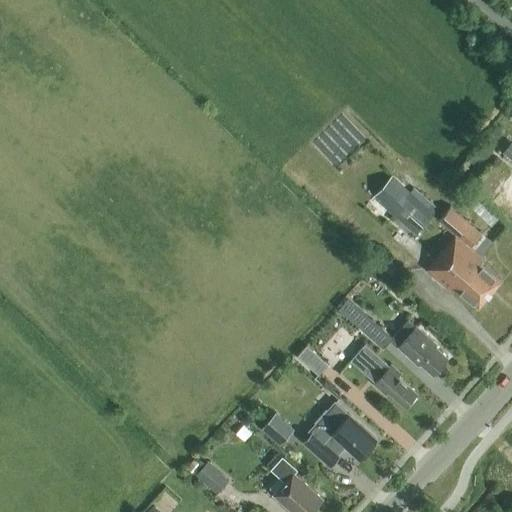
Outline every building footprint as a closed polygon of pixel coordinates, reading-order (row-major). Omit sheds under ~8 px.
[(511,142),(502,152),(511,161),(511,142)] [(416,234),(435,213),(410,190),(391,212),(416,234)] [(501,280),(481,262),(484,258),(480,255),(491,243),(449,207),(438,220),(452,232),(449,236),(452,238),(425,270),(454,294),(457,290),(479,307),(501,280)] [(363,330),(384,348),(391,339),(398,346),(398,347),(418,366),(420,364),(433,375),(448,358),(435,347),(436,345),(415,327),(407,320),(393,336),(373,319),(363,330)] [(319,375),(329,364),(307,344),(297,355),(319,375)] [(389,366),(364,344),(350,361),(375,383),(373,384),(385,395),(387,392),(405,407),(417,393),(398,376),(400,373),(390,365),(389,366)] [(313,433),(304,443),(330,466),(340,455),(339,455),(346,447),(359,458),(376,439),(335,403),(311,431),(313,433)] [(279,441),(293,426),(275,409),(261,425),(279,441)] [(270,469),(285,482),(273,495),(292,511),(310,511),(322,499),(293,474),(297,470),(282,456),(270,469)] [(218,493),(230,480),(208,461),(196,474),(218,493)]
